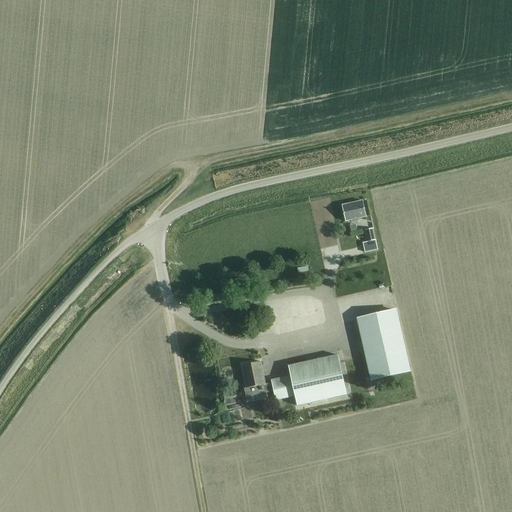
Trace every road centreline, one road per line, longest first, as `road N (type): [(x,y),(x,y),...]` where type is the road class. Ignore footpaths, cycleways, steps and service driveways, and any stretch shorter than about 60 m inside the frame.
road 1 (unclassified): [(0,410),(75,303),(151,231),(199,201),(511,127)]
road 2 (track): [(202,511),(167,303)]
